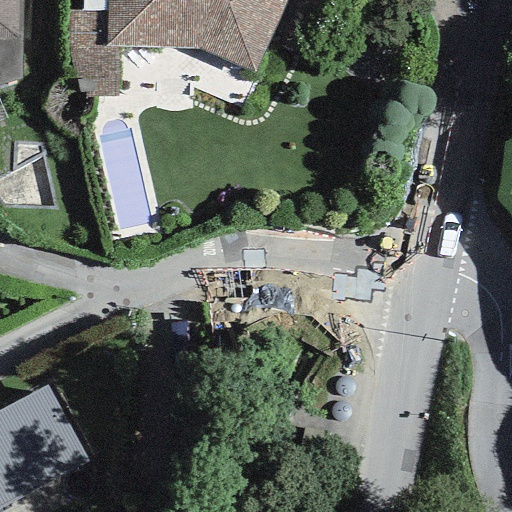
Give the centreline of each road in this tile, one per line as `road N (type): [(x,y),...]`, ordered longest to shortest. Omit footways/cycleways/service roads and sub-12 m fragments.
road 1 (residential): [(422,282),(278,260),(125,291)]
road 2 (tertiary): [(422,282),(483,0)]
road 3 (residential): [(510,511),(490,456),(494,313),(475,292),(422,282)]
road 4 (tertiary): [(422,282),(377,511)]
road 5 (residential): [(125,291),(0,353)]
road 6 (residential): [(125,291),(0,251)]
